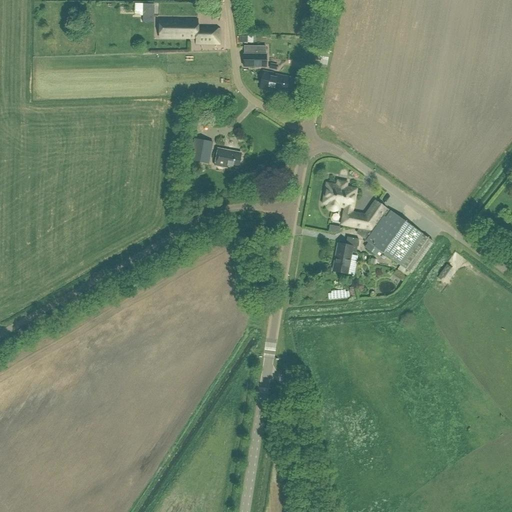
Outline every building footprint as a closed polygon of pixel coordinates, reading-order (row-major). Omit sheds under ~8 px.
[(219,31),(198,31),(198,23),(161,23),(161,40),(196,40),(196,45),(219,45),(219,31)] [(244,55),(243,67),(265,67),(266,56),(256,55),(256,47),(244,47),(244,55)] [(273,74),(262,73),(259,90),(269,92),(270,91),(286,95),(287,92),(290,93),(293,79),(272,75),(273,74)] [(213,142),(195,139),(190,161),(208,165),(213,142)] [(241,154),(217,149),(214,166),(227,169),(228,167),(238,169),(241,154)] [(346,184),(337,182),(336,187),(326,185),(323,204),(328,205),(328,206),(328,207),(328,208),(329,209),(330,210),(331,211),(332,211),(333,211),(334,211),(335,211),(336,210),(337,209),(338,208),(338,207),(344,208),(340,225),(357,228),(356,234),(366,241),(365,242),(367,243),(363,248),(377,258),(381,253),(392,261),(390,264),(394,268),(398,267),(396,269),(406,277),(409,273),(411,274),(433,243),(375,202),(377,204),(367,217),(351,214),(356,190),(345,188),(346,184)] [(358,240),(346,238),(345,246),(338,245),(332,273),(346,276),(347,275),(353,276),(356,257),(350,256),(351,253),(355,254),(358,240)] [(454,271),(446,265),(439,275),(446,281),(454,271)]
